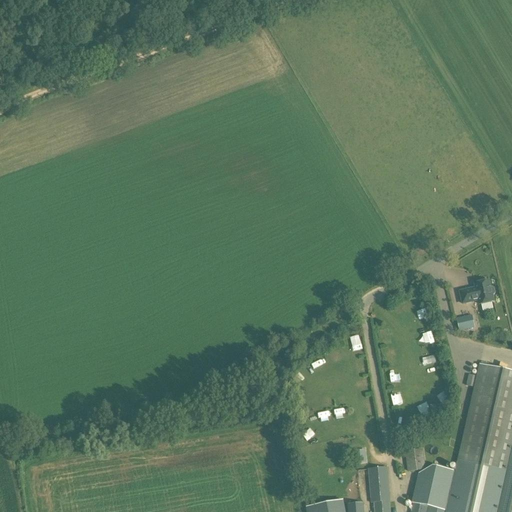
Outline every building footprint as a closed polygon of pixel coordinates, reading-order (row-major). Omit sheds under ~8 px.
[(490,288),(489,282),(488,282),(475,285),(476,289),(460,292),(463,304),(478,301),(479,305),(494,302),(492,296),(494,295),(495,293),(494,289),(492,288),(490,288)] [(420,301),(425,297),(420,292),(410,301),(417,309),(423,304),(420,301)] [(475,329),(472,316),(457,319),(459,332),(475,329)] [(343,361),(339,351),(332,354),(336,364),(343,361)] [(511,511),(511,372),(479,365),(454,472),(433,467),(419,474),(410,511),(511,511)] [(389,375),(390,386),(399,385),(399,375),(389,375)] [(348,425),(359,423),(358,415),(346,417),(348,425)] [(314,439),(314,430),(304,431),(304,440),(314,439)] [(426,471),(423,450),(411,452),(413,472),(426,471)] [(355,465),(367,464),(366,456),(354,457),(355,465)] [(390,511),(387,468),(369,470),(372,504),(374,503),(375,511),(390,511)] [(403,488),(396,489),(396,499),(404,498),(403,488)] [(307,511),(344,511),(342,501),(307,507),(307,511)]
